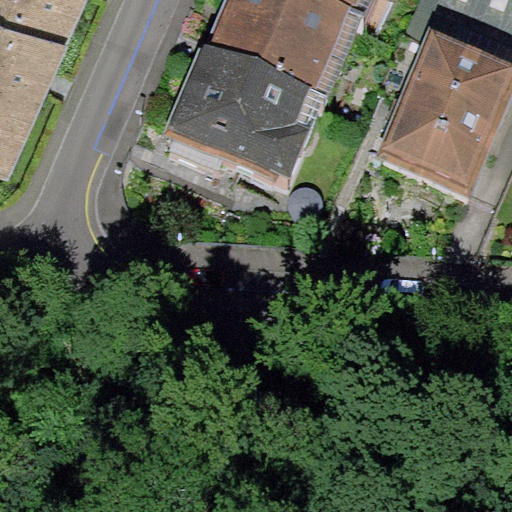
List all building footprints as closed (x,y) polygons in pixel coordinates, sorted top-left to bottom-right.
[(68,0),(0,0),(0,1),(57,26),(69,0),(68,0)] [(277,0),(237,0),(216,49),(208,68),(306,110),(309,112),(345,29),(277,0)] [(277,0),(345,29),(348,31),(361,0),(277,0)] [(467,202),(511,97),(511,87),(456,63),(470,29),(511,47),(511,0),(422,0),(380,99),(408,111),(384,167),(404,175),(467,202)] [(57,26),(0,1),(0,158),(0,159),(20,114),(57,26)] [(171,158),(204,172),(209,161),(272,189),(273,187),(287,193),(304,152),(290,147),(306,110),(208,68),(204,67),(178,128),(171,145),(176,147),(171,158)] [(139,364),(135,429),(320,439),(324,374),(216,368),(139,364)]
